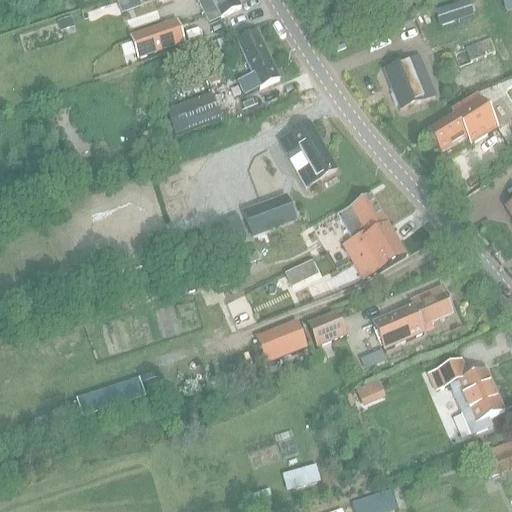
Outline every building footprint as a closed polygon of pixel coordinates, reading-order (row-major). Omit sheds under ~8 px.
[(235,0),(195,0),(197,4),(208,26),(240,10),(235,0)] [(469,1),(435,12),(440,28),(474,17),(469,1)] [(369,29),(372,37),(398,27),(399,29),(414,24),(413,22),(414,21),(406,2),(365,19),(369,29)] [(70,19),(57,23),(60,31),(73,27),(70,19)] [(175,23),(128,40),(136,62),(182,45),(175,23)] [(255,35),(236,44),(252,77),(237,84),(244,97),(258,91),(277,82),(255,35)] [(464,48),(470,64),(495,55),(489,39),(464,48)] [(220,41),(204,47),(207,56),(223,50),(220,41)] [(199,47),(188,51),(190,59),(202,56),(199,47)] [(384,74),(399,112),(434,98),(419,60),(384,74)] [(210,96),(166,113),(174,135),(218,119),(210,96)] [(452,117),(426,134),(440,156),(466,140),(471,146),(498,129),(477,96),(466,103),(450,113),(452,117)] [(308,126),(279,143),(289,160),(300,154),(309,169),(298,175),(306,188),(317,182),(335,171),(308,126)] [(369,198),(336,218),(352,244),(343,250),(363,284),(405,258),(369,199),(369,198)] [(286,199),(243,215),(252,240),(295,224),(286,199)] [(511,204),(503,209),(511,223),(511,204)] [(171,237),(152,244),(158,261),(159,266),(178,259),(177,255),(171,237)] [(199,240),(179,247),(182,254),(184,261),(200,256),(204,255),(199,240)] [(196,282),(186,285),(189,295),(194,293),(197,287),(196,282)] [(371,326),(383,353),(424,335),(421,328),(453,314),(442,289),(409,303),(412,309),(371,326)] [(306,326),(316,350),(346,338),(335,314),(306,326)] [(296,323),(255,340),(265,366),(306,349),(296,323)] [(460,363),(428,376),(435,393),(449,387),(471,438),(491,429),(488,420),(504,414),(485,371),(467,379),(460,363)] [(157,379),(145,382),(149,395),(161,391),(157,379)] [(138,381),(76,401),(82,421),(145,400),(138,381)] [(511,442),(475,457),(485,480),(511,470),(511,442)] [(284,478),(287,492),(319,483),(316,468),(284,478)] [(269,491),(249,497),(252,505),(272,499),(269,491)] [(351,505),(353,511),(395,511),(397,511),(390,491),(351,505)]
